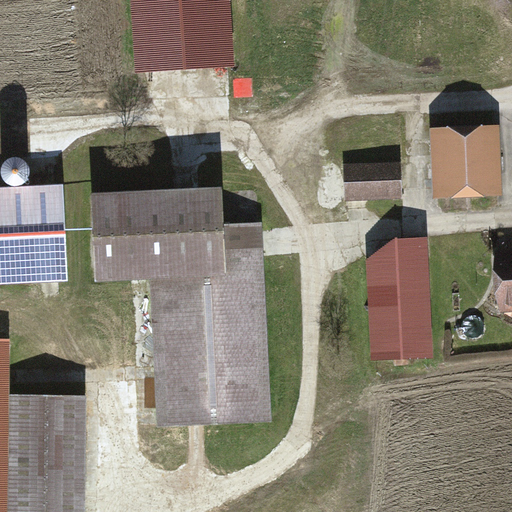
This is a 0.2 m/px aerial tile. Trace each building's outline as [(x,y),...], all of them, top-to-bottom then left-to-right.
[(133,0),(137,68),(237,62),(233,0),(133,0)] [(500,126),(432,129),(435,199),(502,196),(500,126)] [(401,161),(344,164),(347,204),(403,200),(401,161)] [(61,183),(0,186),(0,285),(66,282),(61,183)] [(219,188),(87,194),(92,286),(146,284),(154,426),(271,420),(261,226),(221,228),(219,188)] [(392,241),(366,262),(371,359),(431,356),(425,239),(392,241)] [(511,249),(491,252),(497,313),(511,311),(511,249)] [(10,339),(0,338),(0,511),(82,511),(85,398),(9,397),(10,339)]
